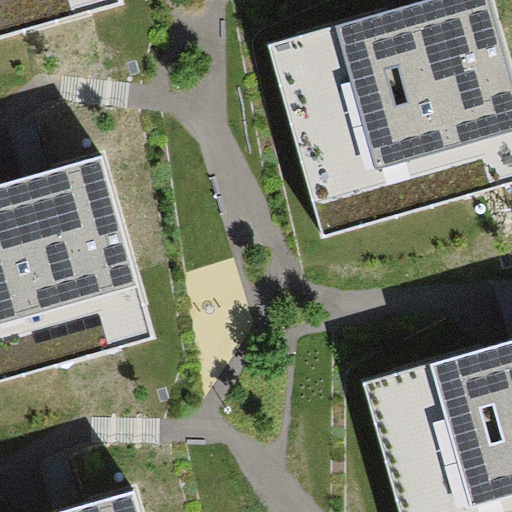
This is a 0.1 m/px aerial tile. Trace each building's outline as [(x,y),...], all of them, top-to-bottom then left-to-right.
[(116,0),(0,0),(0,40),(119,8),(116,0)] [(511,50),(497,0),(404,0),(258,43),(317,248),(511,191),(511,50)] [(107,160),(0,190),(0,404),(164,358),(107,160)] [(511,511),(511,345),(354,393),(389,511),(511,511)] [(144,511),(140,496),(83,511),(144,511)]
